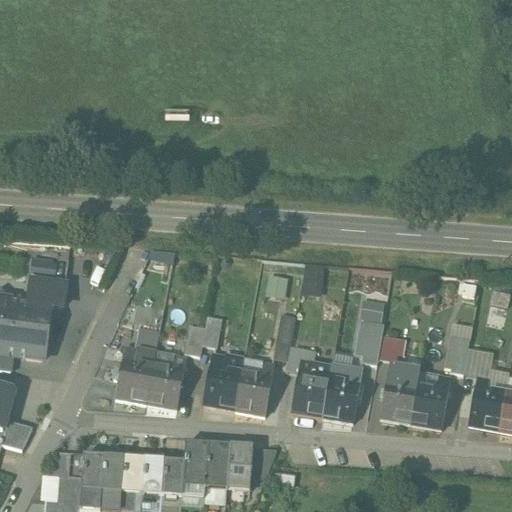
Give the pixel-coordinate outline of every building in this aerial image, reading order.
[(325,297),(327,267),(306,266),(304,297),(325,297)] [(272,278),(269,297),(287,300),(290,280),(272,278)] [(30,285),(27,306),(46,309),(46,310),(62,312),(65,290),(30,285)] [(27,306),(8,304),(1,295),(0,295),(0,358),(13,360),(43,364),(45,345),(42,344),(46,310),(46,309),(27,306)] [(281,319),(273,365),(288,367),(290,352),(296,322),(281,319)] [(205,334),(201,350),(215,353),(222,325),(207,322),(205,334)] [(360,329),(353,362),(362,364),(361,370),(376,373),(377,366),(381,342),(383,333),(360,329)] [(189,331),(185,359),(199,362),(201,350),(205,334),(189,331)] [(381,342),(377,366),(401,370),(406,346),(381,342)] [(450,344),(444,374),(452,375),(452,378),(464,381),(470,347),(450,344)] [(314,358),(290,352),(288,367),(286,377),(300,378),(302,367),(312,369),(314,358)] [(136,354),(134,367),(123,365),(116,402),(146,408),(155,358),(136,354)] [(13,360),(0,358),(0,374),(11,376),(13,360)] [(174,361),(155,358),(146,408),(176,414),(183,376),(171,374),(174,361)] [(274,370),(244,365),(241,378),(234,415),(264,421),(274,370)] [(312,369),(302,367),(300,378),(292,417),(323,422),(332,372),(312,369)] [(420,375),(393,371),(390,386),(388,385),(380,424),(411,429),(420,379),(420,375)] [(241,378),(210,372),(204,410),(234,415),(241,378)] [(362,376),(332,372),(323,422),(353,428),(362,376)] [(451,384),(420,379),(411,429),(442,434),(451,384)] [(0,435),(2,437),(6,424),(15,392),(0,388),(0,435)] [(505,398),(476,392),(469,431),(499,436),(505,398)] [(511,398),(505,398),(499,436),(511,438),(511,398)] [(2,437),(0,435),(0,448),(1,449),(22,455),(33,432),(6,424),(2,437)] [(199,448),(198,454),(186,453),(185,467),(182,500),(205,502),(208,455),(209,448),(199,448)] [(220,456),(208,455),(205,502),(205,504),(227,505),(228,488),(230,450),(221,449),(220,456)] [(253,451),(230,450),(228,488),(250,489),(251,483),(253,453),(253,451)] [(276,455),(253,453),(251,483),(265,484),(276,455)] [(82,484),(84,459),(59,457),(47,482),(59,483),(82,484)] [(100,511),(105,460),(84,459),(82,484),(81,495),(80,508),(79,511),(100,511)] [(124,462),(105,460),(100,511),(120,511),(121,496),(124,462)] [(144,464),(124,462),(121,496),(141,497),(144,464)] [(164,465),(144,464),(141,497),(140,511),(160,511),(161,499),(164,465)] [(185,467),(164,465),(161,499),(160,511),(181,511),(182,500),(185,467)] [(81,495),(82,484),(59,483),(58,494),(81,495)] [(80,508),(81,495),(58,494),(57,506),(68,507),(80,508)]
